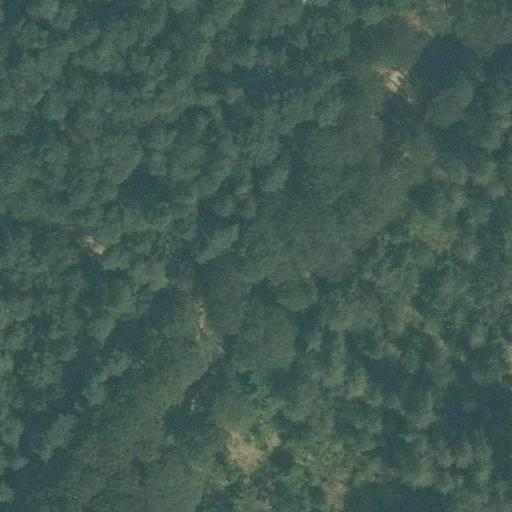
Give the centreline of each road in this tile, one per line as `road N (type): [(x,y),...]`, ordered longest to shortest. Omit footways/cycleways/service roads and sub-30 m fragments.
road 1 (track): [(462,0),(218,324)]
road 2 (track): [(218,324),(77,511)]
road 3 (unknown): [(87,0),(0,116)]
